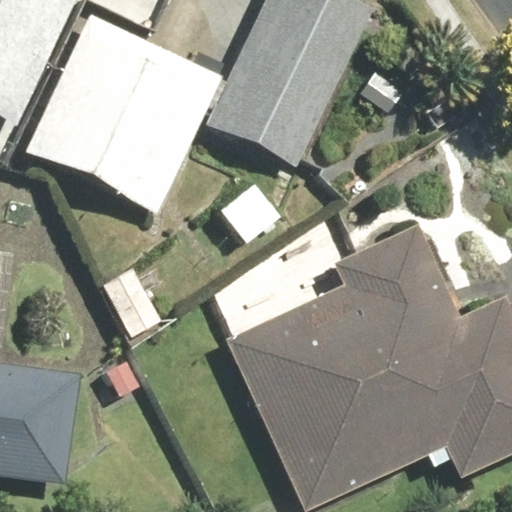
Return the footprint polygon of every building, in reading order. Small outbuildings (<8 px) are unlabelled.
[(0,0),(0,140),(4,142),(61,30),(76,0),(0,0)] [(367,20),(325,0),(261,0),(198,128),(290,174),(367,20)] [(216,85),(77,15),(8,153),(148,223),(216,85)] [(336,290),(217,348),(295,509),(430,444),(446,478),(511,445),(511,359),(488,311),(450,329),(404,235),(328,272),(336,290)] [(0,488),(55,495),(69,377),(0,369),(0,300),(5,262),(0,261),(0,488)]
